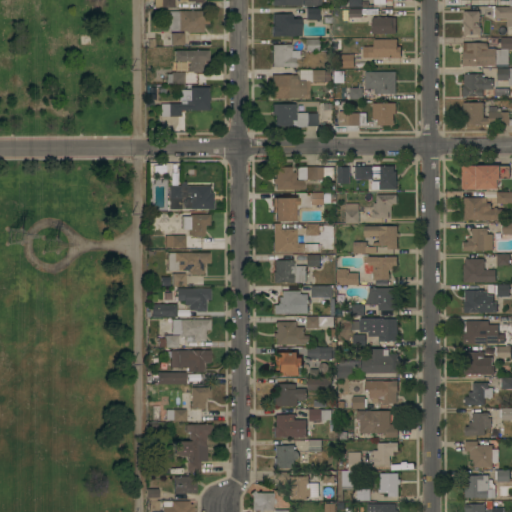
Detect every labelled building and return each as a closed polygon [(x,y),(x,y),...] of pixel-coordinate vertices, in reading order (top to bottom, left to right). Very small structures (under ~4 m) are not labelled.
[(143,8),(143,0),(173,0),(174,7),(143,8)] [(385,0),(386,4),(385,4),(385,7),(361,8),(361,6),(348,6),(348,4),(345,4),(345,0),(385,0)] [(494,18),(494,7),(511,6),(511,29),(511,26),(506,26),(506,18),(494,18)] [(318,16),(320,16),(320,20),(305,20),(305,8),(318,8),(318,16)] [(361,9),(361,24),(349,24),(349,9),(361,9)] [(203,32),(195,32),(195,33),(192,33),(192,32),(186,32),(186,31),(168,31),(168,10),(208,10),(208,24),(203,24),(203,32)] [(462,11),(479,11),(479,27),(480,27),(480,34),(462,34),(462,31),(459,31),(459,27),(462,27),(462,11)] [(271,36),(271,25),(272,25),(272,14),(291,14),(291,18),(300,18),(300,36),(271,36)] [(372,33),(371,17),(395,17),(395,33),(372,33)] [(183,33),(183,45),(171,45),(171,47),(162,47),(162,39),(168,33),(183,33)] [(462,43),(486,42),(486,46),(488,46),(488,48),(495,48),(495,49),(501,49),(501,37),(511,37),(511,49),(508,49),(508,64),(496,64),(496,65),(462,65),(462,43)] [(317,39),(317,51),(305,51),(305,39),(317,39)] [(363,57),(363,46),(373,46),(373,39),(397,39),(397,47),(401,47),(401,57),(363,57)] [(271,44),(290,44),(290,50),(299,50),(299,58),(295,58),(295,57),(290,57),(290,58),(294,58),(294,66),(272,66),(271,44)] [(208,50),(208,60),(203,60),(203,65),(201,65),(201,66),(202,66),(202,70),(201,70),(201,72),(187,72),(187,65),(189,65),(189,61),(174,61),(174,50),(208,50)] [(342,54),(356,54),(356,69),(342,69),(342,54)] [(511,68),(511,83),(508,83),(508,80),(497,80),(497,68),(511,68)] [(330,70),(330,81),(311,82),(311,70),(330,70)] [(333,71),(344,71),(344,82),(333,82),(333,71)] [(395,71),(395,94),(374,94),(374,88),(365,88),(365,72),(395,71)] [(184,84),(170,84),(170,82),(166,82),(166,74),(170,74),(170,72),(183,72),(184,84)] [(464,74),(482,74),(482,78),(487,78),(487,79),(493,79),(493,89),(482,89),(482,96),(462,96),(462,86),(464,86),(464,74)] [(271,98),(271,89),(269,89),(269,82),(271,82),(271,75),(297,75),(297,80),(304,80),(304,81),(309,81),(309,91),(308,91),(308,98),(271,98)] [(180,116),(160,116),(160,103),(180,103),(180,100),(179,100),(178,89),(190,89),(190,87),(208,87),(208,96),(209,96),(209,101),(208,101),(208,110),(180,110),(180,116)] [(362,88),(362,99),(341,99),(341,92),(349,92),(349,87),(362,88)] [(511,125),(488,125),(488,127),(485,127),(485,125),(462,125),(462,102),(483,102),(483,111),(489,111),(488,107),(496,107),(496,108),(501,108),(501,112),(509,112),(509,119),(511,119),(511,125)] [(295,103),(295,113),(317,113),(317,126),(305,126),(305,127),(291,127),(291,126),(275,126),(275,115),(271,115),(271,104),(295,103)] [(396,103),(396,114),(395,114),(395,119),(393,119),(393,120),(395,120),(395,124),(393,124),(393,125),(391,125),(391,126),(388,126),(388,125),(387,125),(387,126),(384,126),(384,125),(377,125),(377,120),(372,120),(372,103),(396,103)] [(338,111),(347,111),(347,113),(366,113),(366,125),(338,125),(338,111)] [(461,166),(509,165),(509,179),(501,179),(501,181),(497,181),(498,189),(461,189),(461,166)] [(354,166),(394,166),(394,171),(396,171),(396,189),(371,189),(371,181),(380,181),(380,179),(354,179),(354,166)] [(275,189),(275,183),(273,183),(272,178),(275,178),(275,167),(291,167),(291,172),(295,172),(295,180),(296,180),(296,167),(333,167),(333,179),(302,180),(302,183),(304,183),(304,187),(302,187),(302,189),(275,189)] [(337,183),(337,167),(349,167),(349,183),(337,183)] [(204,209),(204,210),(201,210),(201,209),(180,209),(180,211),(166,211),(166,199),(169,199),(169,186),(167,186),(167,172),(179,172),(179,182),(186,182),(186,186),(209,186),(209,193),(212,193),(212,209),(204,209)] [(311,205),(311,192),(323,193),(323,205),(311,205)] [(511,192),(511,203),(496,203),(496,192),(511,192)] [(396,195),(396,204),(392,204),(392,206),(391,206),(391,212),(388,211),(388,217),(372,217),(372,211),(373,211),(373,203),(376,203),(376,195),(396,195)] [(294,197),(272,197),(272,221),(294,221),(294,197)] [(463,197),(486,197),(486,203),(490,203),(490,209),(493,209),(493,207),(497,207),(497,209),(502,209),(502,219),(463,219),(463,197)] [(345,223),(345,203),(358,203),(358,223),(345,223)] [(511,234),(502,234),(502,222),(508,222),(508,211),(511,211),(511,234)] [(181,216),(189,216),(189,214),(209,214),(209,225),(204,225),(204,236),(188,236),(188,229),(181,229),(181,216)] [(296,244),(318,243),(318,251),(273,252),(272,223),(279,223),(279,229),(296,229),(296,244)] [(306,235),(306,224),(319,224),(319,235),(306,235)] [(397,233),(398,233),(399,236),(397,236),(397,249),(387,249),(387,245),(372,245),(372,242),(375,242),(378,242),(378,236),(370,236),(370,238),(364,238),(364,236),(363,236),(363,226),(397,226),(397,233)] [(492,251),(464,251),(464,242),(467,242),(467,237),(471,237),(471,228),(487,228),(487,234),(492,234),(492,251)] [(184,247),(164,247),(164,235),(184,235),(184,247)] [(377,247),(377,253),(352,253),(352,242),(366,242),(366,247),(377,247)] [(167,270),(166,253),(209,252),(209,263),(204,263),(204,267),(202,267),(203,268),(203,273),(202,274),(190,274),(190,273),(189,273),(189,270),(167,270)] [(307,266),(307,254),(319,254),(319,266),(307,266)] [(370,279),(370,273),(363,273),(364,254),(368,254),(368,256),(397,256),(397,266),(392,266),(392,270),(389,270),(389,279),(370,279)] [(497,265),(496,254),(509,254),(509,265),(497,265)] [(463,282),(463,264),(464,264),(464,258),(483,258),(484,260),(485,260),(485,263),(483,263),(484,270),(495,269),(495,281),(463,282)] [(273,272),(274,272),(273,260),(287,260),(287,259),(293,259),(293,262),(295,262),(295,265),(306,265),(306,282),(273,282),(273,272)] [(336,285),(336,268),(346,268),(346,269),(348,269),(348,273),(358,273),(358,274),(359,274),(359,283),(358,283),(358,285),(336,285)] [(185,285),(171,285),(171,273),(185,273),(185,285)] [(496,296),(496,294),(495,294),(495,284),(509,284),(509,296),(496,296)] [(311,297),(311,285),(331,285),(331,297),(311,297)] [(364,305),(364,302),(367,299),(367,297),(368,295),(367,293),(369,293),(369,288),(396,287),(396,310),(378,310),(378,305),(364,305)] [(195,311),(195,310),(188,310),(188,305),(183,305),(183,300),(176,301),(176,288),(209,288),(209,299),(204,299),(204,311),(195,311)] [(464,312),(464,302),(465,302),(464,290),(483,290),(483,291),(487,291),(487,295),(493,295),(493,302),(496,302),(496,312),(464,312)] [(273,313),(273,305),(277,305),(277,303),(278,303),(278,297),(281,297),(281,291),(299,291),(299,294),(307,294),(307,313),(273,313)] [(151,316),(151,304),(175,304),(175,316),(151,316)] [(351,315),(351,304),(364,304),(364,305),(365,305),(365,314),(364,314),(364,315),(351,315)] [(306,328),(306,316),(319,316),(319,328),(306,328)] [(383,318),(383,319),(397,319),(397,341),(378,341),(378,336),(368,336),(368,332),(359,332),(359,318),(383,318)] [(185,341),(185,336),(179,337),(179,334),(171,334),(171,319),(209,319),(209,330),(204,330),(204,341),(185,341)] [(276,345),(276,338),(273,338),(273,333),(275,333),(275,321),(296,321),(296,327),(304,327),(304,335),(309,335),(309,343),(304,343),(304,345),(276,345)] [(463,343),(463,334),(464,334),(464,321),(488,321),(488,324),(498,324),(498,334),(504,334),(504,343),(463,343)] [(365,334),(365,347),(352,347),(352,335),(365,334)] [(164,347),(164,335),(177,335),(177,347),(164,347)] [(496,358),(496,356),(495,356),(495,347),(496,347),(496,346),(510,346),(510,358),(496,358)] [(307,359),(307,347),(331,347),(331,359),(307,359)] [(365,373),(361,370),(361,359),(368,359),(368,349),(383,349),(383,356),(388,356),(388,354),(398,354),(398,360),(401,360),(401,365),(398,365),(398,373),(365,373)] [(187,370),(185,370),(185,367),(170,367),(170,350),(209,350),(209,363),(202,363),(202,365),(204,366),(204,370),(202,372),(187,372),(187,370)] [(302,368),(299,368),(299,375),(273,375),(273,352),(297,352),(297,357),(302,357),(302,368)] [(464,374),(464,363),(465,363),(465,352),(483,352),(483,356),(492,356),(492,365),(494,365),(494,374),(464,374)] [(338,378),(338,365),(352,365),(352,378),(338,378)] [(157,384),(157,372),(185,372),(185,384),(157,384)] [(501,377),(511,377),(511,389),(501,389),(501,377)] [(307,378),(331,378),(331,390),(307,390),(307,378)] [(378,398),(369,398),(369,390),(364,390),(364,381),(397,380),(397,391),(396,391),(396,403),(378,403),(378,398)] [(464,405),(464,396),(467,396),(467,392),(472,392),(472,382),(488,382),(488,388),(492,388),(492,397),(484,397),(484,405),(464,405)] [(306,388),(306,395),(304,400),(297,400),(297,406),(273,406),(273,389),(282,389),(282,384),(296,384),(296,388),(306,388)] [(190,387),(209,387),(210,397),(205,398),(205,402),(202,402),(202,403),(204,403),(204,408),(202,408),(189,409),(189,402),(191,402),(190,387)] [(352,409),(352,396),(364,396),(364,399),(366,398),(366,407),(364,407),(364,408),(352,409)] [(501,407),(511,407),(511,419),(501,420),(501,407)] [(172,421),(172,409),(185,409),(185,421),(172,421)] [(309,421),(309,409),(321,409),(321,410),(331,410),(331,420),(321,420),(321,421),(309,421)] [(360,419),(356,419),(356,411),(390,410),(390,424),(397,424),(398,437),(387,437),(387,433),(360,433),(360,419)] [(472,413),(488,412),(488,418),(491,418),(491,428),(484,428),(484,435),(464,435),(464,426),(469,426),(469,422),(472,422),(472,413)] [(274,437),(274,426),(275,426),(275,414),(294,414),(294,420),(306,419),(306,437),(274,437)] [(210,424),(210,435),(205,435),(206,461),(199,461),(199,471),(186,471),(186,460),(185,460),(185,457),(173,454),(172,441),(189,441),(188,432),(184,432),(184,424),(210,424)] [(309,462),(309,439),(321,439),(321,462),(309,462)] [(473,467),(473,459),(469,459),(469,451),(465,451),(465,441),(477,441),(477,445),(492,445),(492,449),(498,449),(498,462),(492,462),(492,467),(473,467)] [(377,443),(398,442),(398,451),(393,451),(393,456),(390,456),(390,465),(379,465),(379,466),(373,466),(373,450),(377,450),(377,443)] [(274,468),(274,457),(275,457),(275,445),(294,445),(294,451),(296,451),(297,452),(298,454),(299,455),(298,457),(297,459),(296,460),(293,460),(293,467),(274,468)] [(360,452),(360,470),(353,470),(353,489),(342,489),(342,470),(348,470),(348,458),(347,458),(347,452),(360,452)] [(497,482),(497,469),(508,469),(508,471),(509,471),(509,481),(497,482)] [(291,488),(289,488),(289,485),(278,485),(278,487),(276,487),(276,472),(289,472),(289,476),(292,476),(306,476),(308,476),(308,483),(318,483),(318,497),(309,497),(309,496),(306,496),(306,499),(291,499),(291,488)] [(398,479),(400,479),(400,484),(398,484),(398,496),(387,496),(387,492),(377,492),(377,487),(380,487),(379,473),(398,473),(398,479)] [(465,475),(488,475),(488,479),(492,479),(493,484),(495,486),(495,497),(465,497),(465,475)] [(195,476),(195,493),(189,493),(189,496),(185,496),(185,493),(174,494),(173,476),(195,476)] [(370,500),(356,500),(356,489),(370,489),(370,500)] [(249,494),(253,490),(255,493),(273,493),(273,510),(262,510),(262,511),(258,511),(258,510),(251,510),(251,496),(249,494)] [(188,501),(189,504),(192,504),(192,511),(161,511),(161,501),(188,501)] [(324,511),(324,503),(336,503),(335,511),(324,511)] [(395,503),(395,510),(398,510),(398,511),(367,511),(367,504),(395,503)] [(465,511),(465,503),(485,503),(485,509),(492,509),(492,507),(504,507),(504,511),(465,511)]
